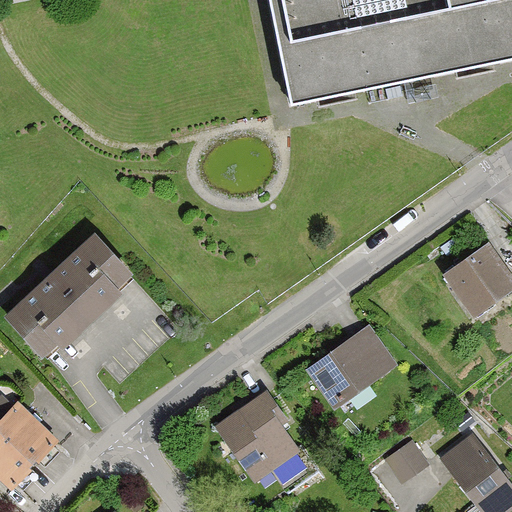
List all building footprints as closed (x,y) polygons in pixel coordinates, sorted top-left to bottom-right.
[(511,0),(266,0),(286,107),(511,65),(511,0)] [(0,315),(42,361),(134,278),(92,232),(0,315)] [(511,272),(482,236),(438,272),(478,320),(511,291),(511,272)] [(307,367),(338,408),(397,365),(366,324),(307,367)] [(267,388),(214,426),(258,489),(312,451),(267,388)] [(0,412),(0,470),(13,482),(58,432),(16,395),(0,412)] [(511,511),(511,480),(475,433),(443,458),(484,511),(511,511)] [(388,462),(404,485),(429,467),(413,445),(388,462)]
